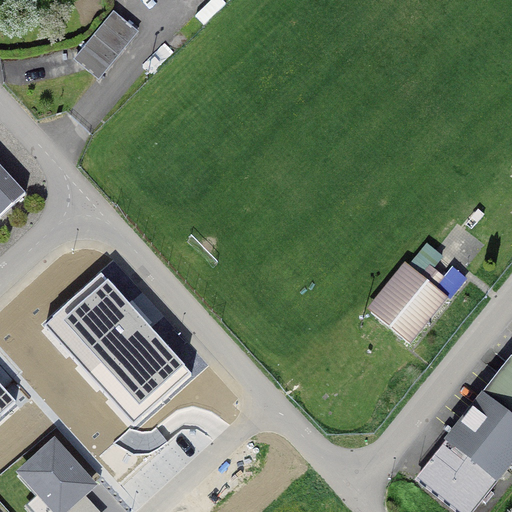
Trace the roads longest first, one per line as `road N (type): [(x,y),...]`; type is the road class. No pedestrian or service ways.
road 1 (residential): [(85,202),(270,406)]
road 2 (residential): [(347,492),(511,292)]
road 3 (residential): [(270,406),(156,511)]
road 4 (residential): [(0,107),(85,202)]
